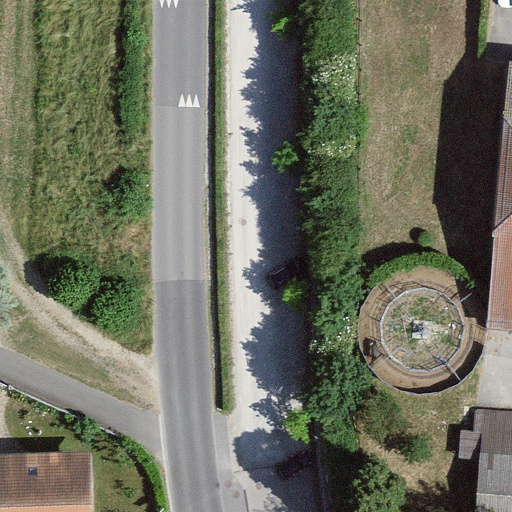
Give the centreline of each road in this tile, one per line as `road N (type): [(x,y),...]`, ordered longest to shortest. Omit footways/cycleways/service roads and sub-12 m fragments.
road 1 (tertiary): [(185,0),(191,451)]
road 2 (residential): [(191,451),(0,362)]
